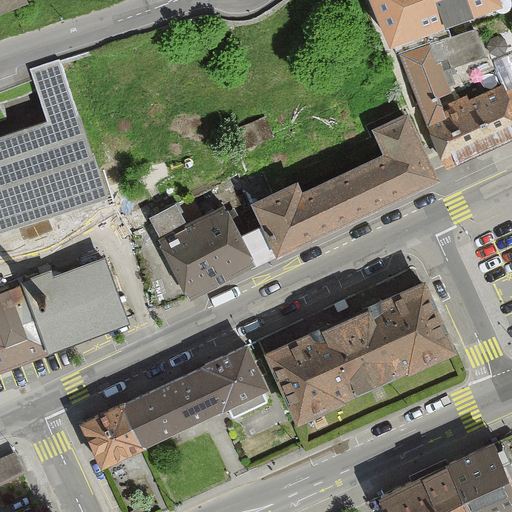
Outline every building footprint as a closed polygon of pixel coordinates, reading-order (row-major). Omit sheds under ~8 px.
[(0,0),(0,14),(27,4),(25,0),(0,0)] [(511,0),(372,0),(394,48),(497,11),(498,12),(501,13),(504,13),(507,13),(510,11),(511,8),(511,5),(511,2),(510,0),(511,0)] [(475,30),(428,46),(435,65),(441,63),(444,72),(485,58),(475,30)] [(428,46),(405,55),(429,118),(445,112),(442,106),(440,99),(453,94),(444,72),(441,63),(435,65),(428,46)] [(511,52),(493,61),(502,80),(505,88),(511,85),(511,52)] [(48,113),(0,128),(0,183),(97,150),(80,103),(76,104),(61,61),(33,71),(48,113)] [(445,112),(429,118),(448,160),(511,131),(511,103),(505,88),(502,80),(442,106),(445,112)] [(298,175),(251,197),(263,222),(276,249),(439,173),(432,159),(408,108),(372,125),(382,147),(303,184),(298,175)] [(264,115),(238,127),(245,144),(272,133),(264,115)] [(0,228),(111,190),(97,150),(0,183),(0,228)] [(175,202),(150,216),(156,227),(163,239),(188,225),(179,209),(175,202)] [(163,239),(160,240),(190,296),(256,261),(276,249),(263,222),(241,233),(226,205),(188,225),(163,239)] [(155,311),(190,296),(160,240),(163,239),(156,227),(132,240),(155,311)] [(22,275),(26,285),(50,345),(131,313),(105,250),(54,271),(51,264),(22,275)] [(457,355),(424,282),(372,306),(367,308),(369,311),(321,333),(319,330),(316,331),(264,355),(284,398),(297,427),(345,405),(344,402),(407,373),(409,377),(457,355)] [(0,363),(50,345),(26,285),(0,294),(0,363)] [(246,346),(124,404),(146,450),(217,416),(230,410),(234,418),(268,402),(264,394),(268,392),(246,346)] [(146,450),(124,404),(85,423),(106,469),(127,459),(146,450)] [(511,511),(511,434),(495,443),(449,465),(471,511),(511,511)] [(16,452),(0,459),(0,483),(25,473),(16,452)] [(471,511),(449,465),(379,498),(385,511),(471,511)]
